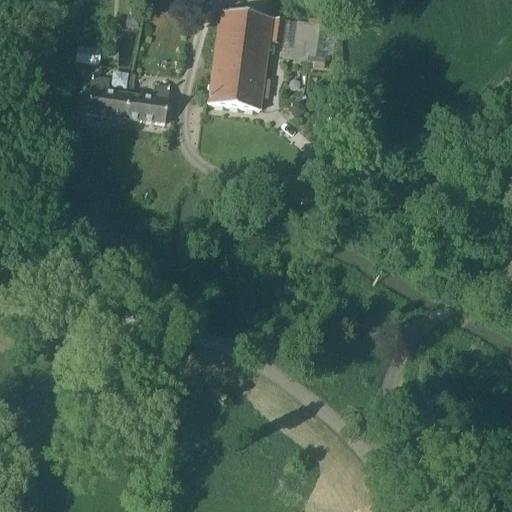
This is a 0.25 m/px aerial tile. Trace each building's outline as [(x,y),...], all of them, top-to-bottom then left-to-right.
[(127,29),(136,30),(138,0),(130,0),(129,20),(127,20),(127,29)] [(267,43),(270,22),(218,15),(206,108),(258,114),(267,43)] [(270,22),(267,43),(281,45),(284,24),(270,22)] [(295,62),(310,64),(316,28),(300,26),(295,62)] [(313,69),(321,70),(322,62),(314,61),(313,69)] [(85,117),(124,123),(127,99),(106,96),(108,84),(90,81),(85,117)] [(127,99),(124,123),(163,128),(167,91),(152,89),(151,102),(127,99)] [(318,101),(318,100),(312,102),(316,112),(323,109),(323,108),(333,104),(329,96),(318,101)] [(290,115),(294,120),(303,114),(297,105),(292,108),(290,115)]
